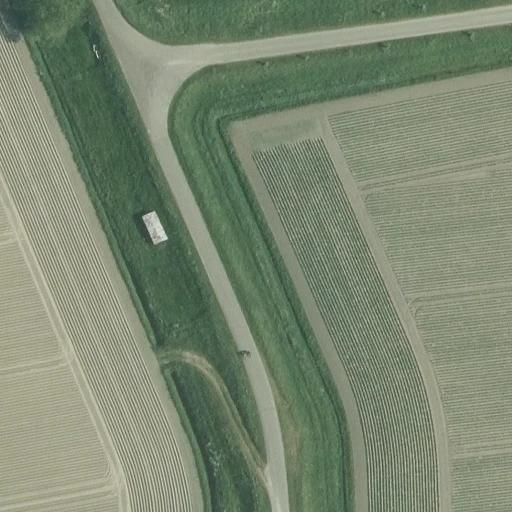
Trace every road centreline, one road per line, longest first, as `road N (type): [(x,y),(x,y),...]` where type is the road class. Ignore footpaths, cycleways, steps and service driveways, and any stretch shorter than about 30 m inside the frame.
road 1 (unclassified): [(134,72),(271,414),(281,511)]
road 2 (unclassified): [(134,72),(511,13)]
